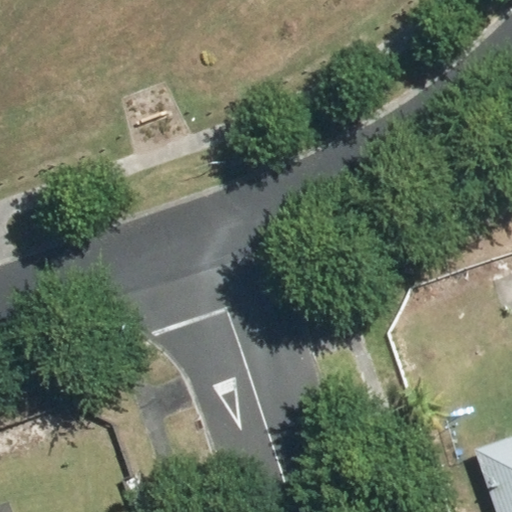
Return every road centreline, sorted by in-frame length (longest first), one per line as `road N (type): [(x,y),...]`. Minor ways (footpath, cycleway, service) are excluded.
road 1 (residential): [(204,239),(365,158),(470,91),(511,49)]
road 2 (residential): [(296,511),(204,239)]
road 3 (residential): [(0,303),(204,239)]
